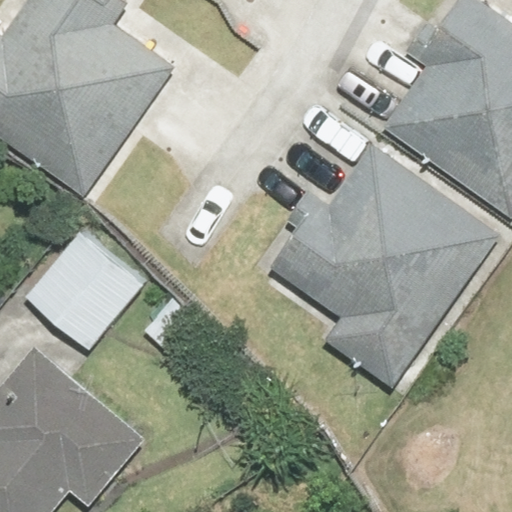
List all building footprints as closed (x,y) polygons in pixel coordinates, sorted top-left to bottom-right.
[(0,26),(0,125),(94,191),(186,62),(124,18),(137,0),(136,0),(34,0),(10,34),(0,26)] [(436,62),(393,119),(511,208),(511,9),(499,0),(462,0),(444,24),(435,18),(414,45),(436,62)] [(508,230),(378,139),(335,199),(316,186),(296,215),(305,221),(276,261),(349,312),(331,338),(398,385),(508,230)] [(146,283),(83,228),(26,294),(88,349),(146,283)] [(180,294),(150,322),(194,370),(225,342),(180,294)] [(0,511),(61,511),(83,487),(98,501),(155,436),(42,338),(0,385),(0,511)]
